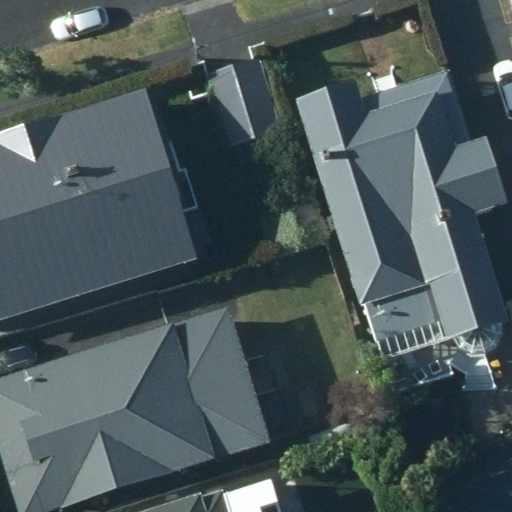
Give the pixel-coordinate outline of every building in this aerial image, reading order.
[(285,132),(262,58),(211,73),(235,147),(285,132)] [(346,93),(286,112),(369,376),(502,334),(469,229),(501,219),(480,151),(460,157),(438,86),(352,113),(346,93)] [(0,326),(186,266),(137,95),(0,136),(0,326)] [(261,266),(321,248),(309,205),(249,223),(261,266)] [(51,511),(277,441),(234,303),(0,376),(0,444),(21,511),(51,511)] [(511,305),(501,308),(511,344),(511,305)] [(238,511),(229,483),(139,511),(238,511)]
